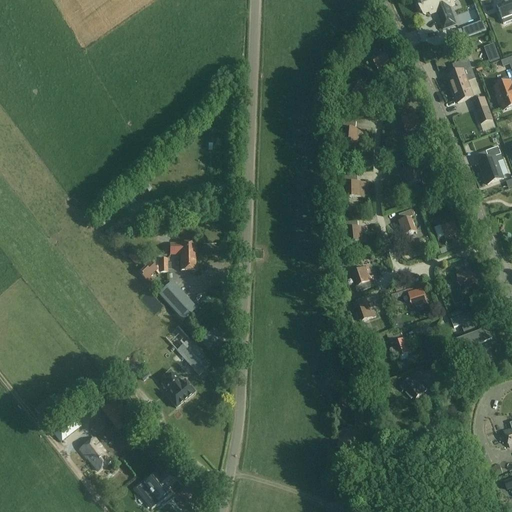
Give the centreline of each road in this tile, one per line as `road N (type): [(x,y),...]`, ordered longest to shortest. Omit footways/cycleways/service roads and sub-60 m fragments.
road 1 (unclassified): [(224,511),(255,0)]
road 2 (unclassified): [(511,298),(448,130),(383,0)]
road 3 (unknown): [(413,57),(379,111),(376,201),(388,250),(404,267),(423,270),(492,246)]
